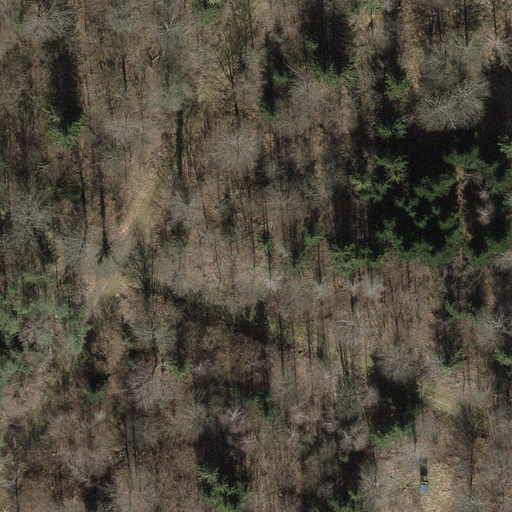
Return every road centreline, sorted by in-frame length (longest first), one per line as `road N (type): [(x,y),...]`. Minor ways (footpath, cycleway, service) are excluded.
road 1 (track): [(259,0),(122,259),(3,511)]
road 2 (track): [(511,435),(0,205)]
